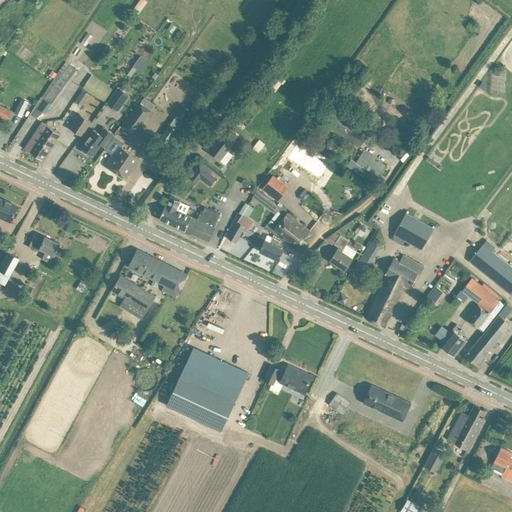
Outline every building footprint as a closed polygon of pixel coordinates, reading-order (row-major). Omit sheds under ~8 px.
[(144,0),(140,0),(132,11),(138,15),(147,2),(144,0)] [(475,8),(470,15),(482,24),(487,18),(475,8)] [(470,22),(467,27),(476,35),(480,30),(470,22)] [(89,33),(82,43),(86,46),(93,36),(89,33)] [(196,52),(213,66),(219,60),(201,45),(196,52)] [(141,55),(137,60),(144,65),(147,60),(141,55)] [(39,119),(51,103),(53,105),(79,71),(65,61),(58,71),(41,97),(44,99),(32,114),(39,119)] [(275,74),(272,77),(281,84),(284,80),(275,74)] [(92,75),(84,88),(105,102),(114,90),(92,75)] [(118,87),(107,103),(118,111),(129,95),(118,87)] [(83,91),(76,102),(82,106),(89,95),(83,91)] [(139,102),(122,125),(134,134),(151,111),(150,110),(155,104),(145,97),(140,103),(139,102)] [(29,102),(22,98),(14,113),(22,116),(29,102)] [(375,110),(362,101),(356,109),(377,124),(382,117),(373,111),(375,110)] [(0,115),(8,119),(12,111),(0,104),(0,115)] [(184,105),(177,115),(186,121),(193,111),(184,105)] [(345,113),(334,130),(359,148),(371,131),(345,113)] [(81,136),(91,121),(80,114),(70,128),(81,136)] [(51,147),(60,134),(42,122),(37,129),(43,133),(39,139),(51,147)] [(94,130),(81,147),(83,149),(82,150),(87,154),(88,152),(93,156),(101,145),(104,147),(114,134),(104,127),(100,134),(94,130)] [(234,141),(239,133),(233,129),(228,137),(234,141)] [(208,151),(220,160),(234,142),(222,133),(208,151)] [(114,137),(105,150),(113,155),(111,157),(106,165),(113,170),(125,178),(131,170),(139,159),(131,153),(122,147),(124,144),(114,137)] [(43,160),(51,147),(39,139),(36,143),(31,139),(25,148),(43,160)] [(265,144),(260,139),(252,147),(258,152),(265,144)] [(298,144),(288,158),(317,177),(326,162),(298,144)] [(385,165),(377,160),(362,151),(356,163),(350,159),(347,166),(366,178),(370,172),(376,175),(378,172),(381,173),(385,165)] [(442,169),(445,164),(429,155),(426,160),(442,169)] [(200,165),(195,171),(201,176),(200,177),(210,185),(215,178),(200,165)] [(249,171),(247,174),(255,181),(258,177),(249,171)] [(289,188),(273,175),(262,188),(278,201),(289,188)] [(244,178),(242,183),(253,188),(255,183),(244,178)] [(257,190),(252,197),(262,204),(267,198),(257,190)] [(185,231),(185,230),(199,237),(205,223),(199,220),(176,210),(180,201),(171,196),(167,205),(166,205),(159,219),(185,231)] [(0,217),(9,221),(16,206),(8,202),(0,198),(0,217)] [(241,216),(237,222),(244,226),(248,229),(252,222),(248,220),(254,209),(246,204),(239,215),(241,216)] [(276,205),(271,211),(275,214),(277,212),(280,208),(276,205)] [(208,241),(221,214),(205,207),(199,220),(205,223),(199,237),(208,241)] [(275,214),(269,222),(272,224),(280,214),(277,212),(275,214)] [(406,212),(393,234),(421,250),(434,228),(406,212)] [(314,234),(297,221),(298,221),(288,213),(275,230),(284,237),(284,238),(301,251),(314,234)] [(237,222),(228,238),(235,242),(244,226),(237,222)] [(284,249),(278,246),(280,240),(273,237),(270,242),(265,240),(266,238),(260,234),(255,244),(261,247),(259,251),(278,260),(284,249)] [(49,262),(58,243),(44,236),(42,240),(34,236),(34,235),(28,247),(38,252),(39,249),(46,252),(43,259),(49,262)] [(353,258),(342,251),(349,240),(340,235),(334,244),(339,247),(330,261),(344,270),(353,258)] [(367,266),(380,245),(372,239),(359,261),(367,266)] [(356,242),(353,246),(361,251),(364,247),(356,242)] [(511,266),(484,244),(470,261),(511,294),(511,266)] [(138,250),(129,266),(152,278),(154,279),(165,284),(178,291),(187,275),(187,274),(138,250)] [(7,251),(0,263),(0,270),(9,276),(19,258),(7,251)] [(397,302),(405,286),(409,288),(410,288),(419,272),(395,259),(386,275),(388,276),(382,286),(366,318),(384,328),(397,302)] [(121,276),(112,290),(125,297),(120,305),(124,308),(142,319),(155,297),(121,276)] [(81,282),(77,289),(83,293),(87,285),(81,282)] [(479,303),(477,304),(489,313),(479,327),(483,331),(503,305),(498,301),(499,300),(476,283),(467,294),(479,303)] [(436,287),(427,299),(437,307),(446,295),(436,287)] [(501,344),(511,330),(511,324),(504,319),(511,308),(511,307),(507,304),(481,336),(465,355),(479,367),(491,353),(489,351),(497,341),(501,344)] [(479,327),(489,313),(477,304),(466,319),(478,328),(479,327)] [(467,340),(459,334),(463,329),(457,324),(450,332),(449,331),(447,330),(446,330),(444,330),(443,331),(442,332),(438,337),(444,341),(441,345),(455,356),(467,340)] [(221,430),(244,381),(248,372),(194,347),(167,405),(221,430)] [(304,392),(312,376),(288,365),(285,373),(279,370),(280,369),(271,365),(265,380),(273,384),(276,377),(282,379),(280,381),(304,392)] [(371,384),(363,402),(403,421),(411,403),(371,384)] [(351,402),(336,393),(329,404),(343,413),(351,402)] [(478,425),(483,417),(484,416),(483,416),(486,411),(475,405),(469,415),(462,412),(448,439),(468,450),(480,426),(478,425)] [(511,481),(511,452),(501,447),(491,467),(503,473),(501,476),(511,481)] [(436,471),(445,454),(434,448),(425,466),(436,471)] [(408,499),(400,511),(401,511),(426,511),(428,510),(408,499)]
